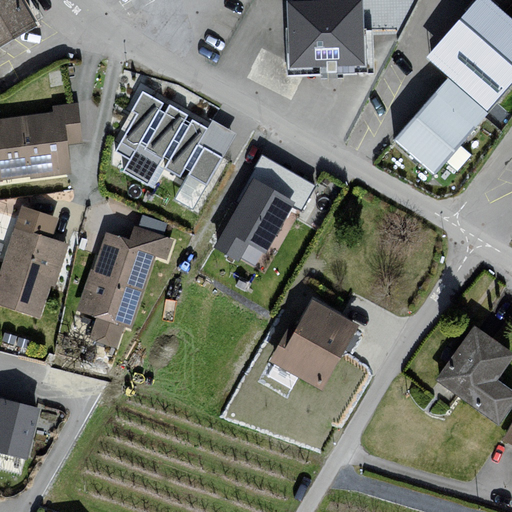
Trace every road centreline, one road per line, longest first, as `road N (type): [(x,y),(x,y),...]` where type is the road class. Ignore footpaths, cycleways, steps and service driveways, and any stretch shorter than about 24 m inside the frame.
road 1 (residential): [(69,0),(104,31),(451,221)]
road 2 (residential): [(310,511),(476,239)]
road 3 (unknown): [(125,41),(82,224)]
